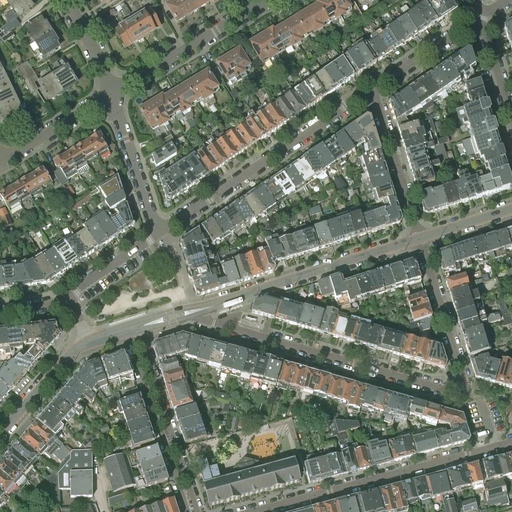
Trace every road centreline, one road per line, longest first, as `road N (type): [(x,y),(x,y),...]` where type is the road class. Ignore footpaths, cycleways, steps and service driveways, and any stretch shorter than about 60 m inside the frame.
road 1 (residential): [(196,311),(212,323),(454,388),(461,371),(420,238)]
road 2 (residential): [(251,511),(511,442)]
road 3 (residential): [(160,231),(371,92)]
road 4 (residential): [(196,311),(420,238)]
road 5 (residential): [(195,511),(132,329)]
road 6 (residential): [(132,329),(186,511)]
road 7 (residential): [(112,93),(266,0)]
road 8 (residential): [(420,238),(371,92)]
road 9 (residential): [(160,231),(112,93)]
road 10 (residential): [(371,92),(479,17)]
road 11 (residential): [(1,161),(112,93)]
road 12 (residential): [(0,433),(88,341)]
